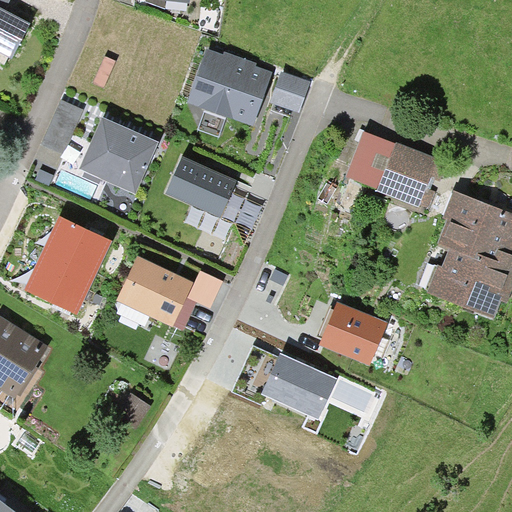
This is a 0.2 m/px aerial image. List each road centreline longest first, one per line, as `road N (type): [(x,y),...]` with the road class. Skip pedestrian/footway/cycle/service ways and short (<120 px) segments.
road 1 (residential): [(103,511),(217,339),(269,236),(325,92)]
road 2 (residential): [(89,0),(0,199)]
